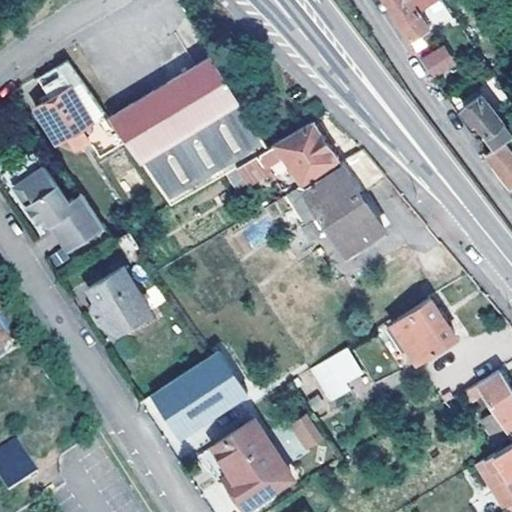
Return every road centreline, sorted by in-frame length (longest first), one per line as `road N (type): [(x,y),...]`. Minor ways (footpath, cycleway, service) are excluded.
road 1 (residential): [(180,511),(0,242)]
road 2 (secondary): [(511,265),(313,12)]
road 3 (residential): [(361,0),(511,215)]
road 4 (residential): [(0,76),(47,33),(105,0)]
